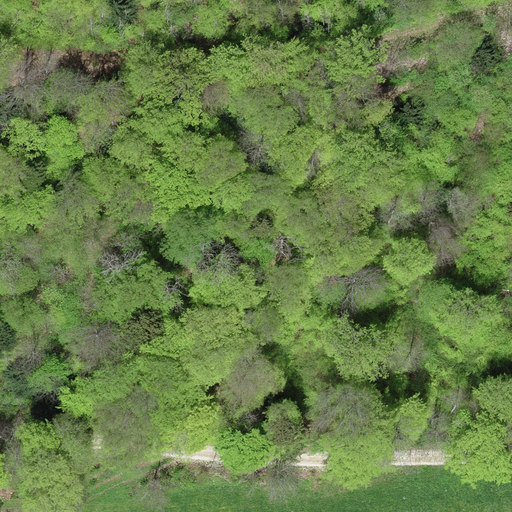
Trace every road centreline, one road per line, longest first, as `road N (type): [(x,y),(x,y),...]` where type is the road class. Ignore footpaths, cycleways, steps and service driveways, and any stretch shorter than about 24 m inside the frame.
road 1 (track): [(511,8),(274,60),(0,55)]
road 2 (track): [(511,456),(278,458),(0,430)]
